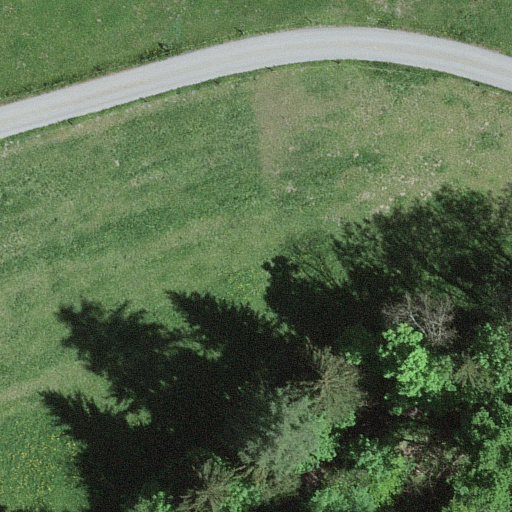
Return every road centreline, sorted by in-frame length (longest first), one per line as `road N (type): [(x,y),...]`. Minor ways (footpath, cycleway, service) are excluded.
road 1 (unclassified): [(511,76),(355,44),(254,53),(0,124)]
road 2 (track): [(511,388),(314,464),(300,511)]
